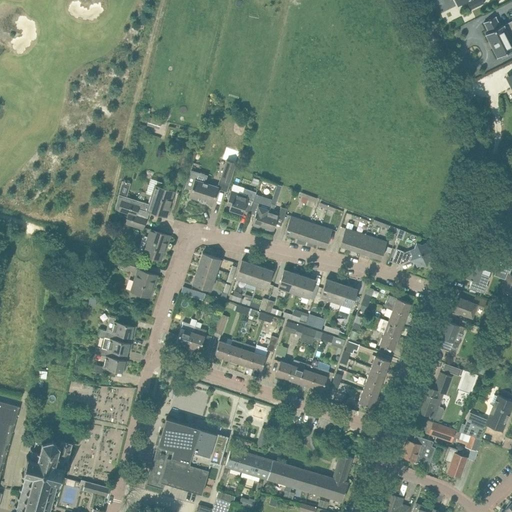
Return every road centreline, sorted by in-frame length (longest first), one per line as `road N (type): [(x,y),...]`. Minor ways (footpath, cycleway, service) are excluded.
road 1 (residential): [(162,359),(154,338),(185,241),(195,233),(370,269),(437,294)]
road 2 (tertiary): [(463,223),(477,180),(476,142),(409,0)]
road 3 (residential): [(387,432),(162,359)]
road 4 (residential): [(112,511),(146,373),(162,359)]
road 5 (tertiary): [(387,432),(437,294)]
